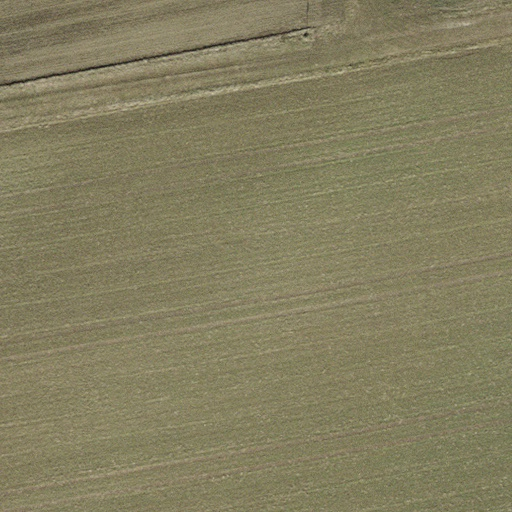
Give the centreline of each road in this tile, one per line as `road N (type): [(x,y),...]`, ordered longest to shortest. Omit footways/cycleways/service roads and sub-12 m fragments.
road 1 (track): [(388,45),(0,111)]
road 2 (track): [(511,23),(388,45)]
